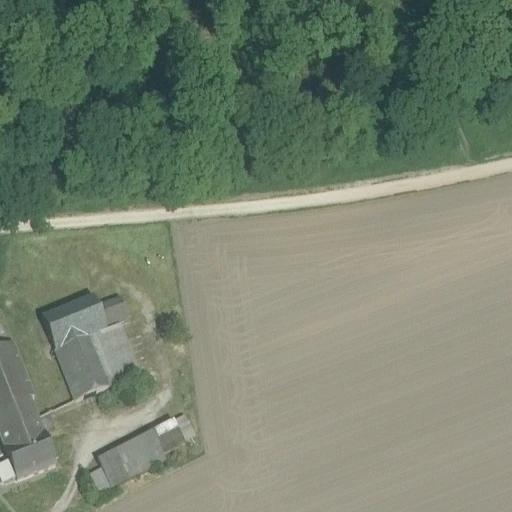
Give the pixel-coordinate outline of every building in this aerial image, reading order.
[(41,319),(66,384),(75,403),(114,387),(94,337),(107,332),(98,310),(93,298),(41,319)] [(94,337),(114,387),(140,377),(120,328),(131,323),(122,300),(98,310),(107,332),(94,337)] [(13,345),(0,350),(0,439),(4,449),(42,434),(37,421),(37,420),(28,401),(33,399),(13,345)] [(33,399),(28,401),(37,420),(37,421),(75,403),(66,384),(33,399)] [(173,423),(150,434),(162,456),(184,445),(173,423)] [(4,449),(4,450),(9,463),(0,466),(0,481),(1,483),(5,485),(16,480),(16,482),(56,466),(43,434),(42,434),(4,449)] [(150,434),(97,461),(112,490),(165,463),(162,456),(150,434)]
